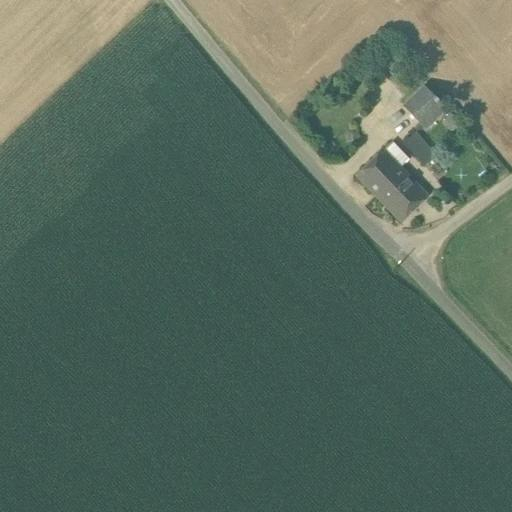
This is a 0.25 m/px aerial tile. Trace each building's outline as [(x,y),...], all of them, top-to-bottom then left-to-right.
[(405,97),(394,85),(385,94),(395,106),(405,97)] [(426,88),(405,109),(425,130),(447,110),(426,88)] [(372,131),(391,114),(385,107),(366,124),(372,131)] [(438,158),(419,134),(408,144),(427,167),(438,158)] [(394,143),(385,151),(393,160),(402,152),(394,143)] [(393,160),(385,151),(358,177),(401,223),(428,197),(402,169),(393,160)] [(411,162),(402,152),(393,160),(402,169),(411,162)]
